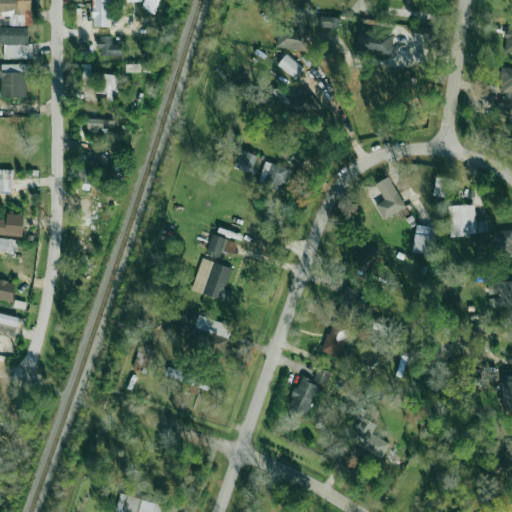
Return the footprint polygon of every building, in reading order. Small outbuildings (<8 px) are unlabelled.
[(8,0),(8,25),(30,25),(30,0),(8,0)] [(76,0),(76,7),(94,7),(94,26),(110,26),(110,0),(76,0)] [(158,0),(151,0),(148,10),(154,12),(158,0)] [(338,17),(320,16),(320,27),(338,27),(338,17)] [(135,36),(146,36),(146,23),(135,23),(135,36)] [(511,26),(507,26),(503,50),(511,51),(511,26)] [(0,27),(0,58),(30,58),(30,27),(0,27)] [(277,47),(310,51),(313,31),(279,27),(277,47)] [(392,31),(356,31),(356,54),(392,54),(392,31)] [(113,36),(98,36),(98,54),(121,54),(121,43),(113,43),(113,36)] [(294,79),(303,68),(287,54),(277,65),(294,79)] [(140,63),(125,64),(125,71),(140,71),(140,63)] [(0,77),(1,77),(1,97),(26,97),(26,64),(0,64),(0,77)] [(90,76),(90,64),(79,64),(79,76),(90,76)] [(511,68),(501,68),(500,97),(511,97),(511,68)] [(112,101),(115,74),(99,73),(97,93),(106,94),(106,100),(112,101)] [(298,105),(292,105),(291,117),(309,119),(310,111),(319,112),(320,99),(299,96),(298,105)] [(110,129),(108,117),(87,121),(89,133),(110,129)] [(233,166),(251,173),(258,156),(241,149),(233,166)] [(282,193),(290,169),(266,161),(258,185),(282,193)] [(79,182),(93,183),(93,169),(79,169),(79,182)] [(0,170),(0,199),(19,200),(19,191),(10,191),(10,170),(0,170)] [(433,195),(444,196),(446,180),(435,178),(433,195)] [(385,219),(406,206),(396,191),(376,205),(385,219)] [(475,204),(449,205),(450,236),(477,235),(475,204)] [(413,252),(431,254),(434,226),(415,225),(413,252)] [(22,226),(0,226),(0,234),(22,234),(22,226)] [(511,229),(495,230),(495,255),(511,254),(511,229)] [(227,239),(212,234),(206,251),(221,256),(227,239)] [(0,252),(15,252),(15,239),(0,239),(0,252)] [(236,243),(226,240),(222,253),(233,256),(236,243)] [(364,278),(380,252),(365,243),(349,269),(364,278)] [(191,289),(215,297),(226,266),(202,258),(191,289)] [(0,298),(13,300),(14,281),(0,279),(0,298)] [(450,304),(460,291),(447,281),(437,293),(450,304)] [(488,305),(511,305),(511,282),(488,282),(488,305)] [(337,312),(366,323),(373,305),(357,299),(359,292),(347,287),(337,312)] [(234,340),(228,339),(232,325),(184,311),(177,334),(231,350),(234,340)] [(0,333),(14,337),(19,319),(0,313),(0,333)] [(322,352),(344,358),(353,327),(332,320),(322,352)] [(456,353),(457,327),(435,326),(434,352),(456,353)] [(134,370),(151,373),(155,347),(139,344),(134,370)] [(209,389),(212,377),(166,365),(163,377),(209,389)] [(299,376),(289,407),(310,414),(319,383),(325,385),(330,371),(318,368),(314,380),(299,376)] [(502,410),(511,410),(511,376),(502,376),(502,410)] [(511,437),(503,437),(502,479),(511,478),(511,437)] [(116,511),(120,511),(160,511),(163,504),(120,493),(116,511)]
